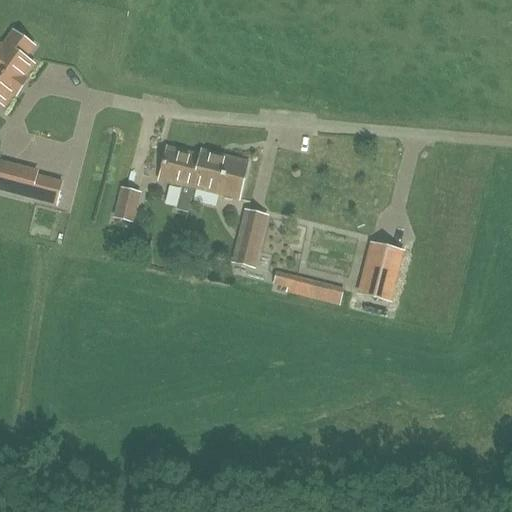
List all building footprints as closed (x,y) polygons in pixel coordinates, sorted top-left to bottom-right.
[(25,80),(23,78),(32,65),(24,59),(33,47),(13,33),(3,48),(0,46),(0,103),(3,106),(13,93),(15,94),(16,95),(17,96),(27,81),(26,80),(25,80)] [(239,200),(248,165),(201,153),(200,158),(167,149),(159,180),(182,186),(176,211),(187,214),(194,188),(239,200)] [(0,191),(42,203),(56,206),(62,183),(48,179),(36,176),(0,166),(0,191)] [(93,197),(95,182),(77,179),(75,194),(93,197)] [(142,195),(123,190),(115,221),(133,226),(142,195)] [(252,270),(261,235),(266,217),(246,212),(233,265),(252,270)] [(317,235),(315,252),(350,256),(352,240),(317,235)] [(358,297),(388,305),(401,254),(372,247),(358,297)] [(287,289),(286,293),(339,307),(342,293),(275,276),(272,285),(287,289)]
